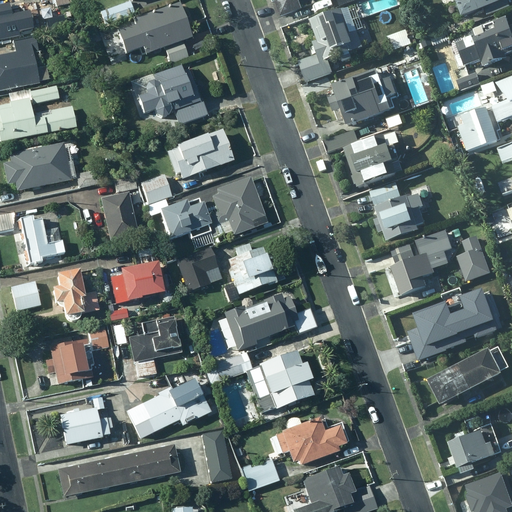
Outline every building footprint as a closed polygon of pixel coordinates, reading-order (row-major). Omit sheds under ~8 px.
[(71,6),(69,0),(49,0),(51,5),(55,4),(56,10),(71,6)] [(275,0),(274,1),(282,19),(303,10),(299,1),(301,0),(275,0)] [(459,0),(460,1),(456,3),(462,19),(485,11),(487,17),(511,9),(508,0),(459,0)] [(129,2),(100,14),(105,27),(134,16),(129,2)] [(191,40),(178,5),(131,22),(133,29),(116,35),(123,57),(141,50),(143,57),(164,50),(170,66),(188,60),(182,44),(191,40)] [(317,57),(299,63),(305,84),(333,75),(329,63),(363,50),(351,19),(346,21),(343,11),(310,22),(317,44),(313,45),(314,47),(310,48),(312,55),(316,54),(317,57)] [(0,22),(0,41),(21,38),(20,35),(31,33),(28,18),(0,24),(0,22)] [(511,34),(507,20),(470,33),(473,39),(456,45),(464,68),(481,62),(484,70),(508,61),(507,57),(511,55),(511,34)] [(382,39),(386,55),(413,47),(409,32),(382,39)] [(0,92),(38,86),(33,58),(31,49),(37,48),(36,39),(12,43),(14,55),(0,57),(0,92)] [(182,120),(205,112),(200,100),(197,101),(190,77),(182,79),(180,71),(153,78),(155,84),(152,85),(147,87),(145,91),(147,100),(137,102),(141,116),(152,114),(154,116),(161,119),(165,118),(168,113),(180,111),(182,120)] [(348,128),(392,113),(387,100),(397,97),(391,80),(381,84),(378,72),(333,87),(336,98),(329,100),(334,115),(342,112),(348,128)] [(477,75),(457,82),(461,93),(480,87),(477,75)] [(491,119),(495,118),(498,125),(511,119),(511,80),(497,85),(509,102),(488,110),(487,108),(460,118),(463,126),(458,129),(467,155),(500,144),(491,119)] [(58,100),(55,87),(29,93),(32,106),(58,100)] [(0,145),(75,130),(70,109),(50,113),(51,119),(32,123),(28,103),(0,108),(0,145)] [(231,163),(221,133),(170,151),(170,153),(166,154),(174,176),(179,175),(181,180),(231,163)] [(359,191),(398,177),(384,138),(359,147),(354,134),(324,145),(329,157),(344,151),(354,180),(353,180),(356,188),(358,187),(359,191)] [(69,182),(62,146),(8,157),(10,166),(1,167),(6,189),(15,187),(16,193),(69,182)] [(511,146),(499,152),(503,165),(511,162),(511,146)] [(74,177),(77,190),(100,185),(97,172),(74,177)] [(171,199),(163,177),(139,186),(146,207),(171,199)] [(266,225),(249,180),(215,193),(217,197),(211,199),(216,214),(211,216),(215,228),(227,224),(233,238),(266,225)] [(114,185),(116,196),(134,192),(131,181),(114,185)] [(137,237),(128,195),(99,201),(109,243),(137,237)] [(419,196),(375,210),(388,244),(419,233),(418,229),(425,226),(420,211),(424,209),(419,196)] [(170,243),(209,228),(201,207),(187,212),(185,204),(159,214),(170,243)] [(15,222),(14,214),(0,216),(0,230),(14,228),(13,223),(15,222)] [(19,222),(29,267),(42,265),(41,261),(64,256),(62,243),(46,247),(40,221),(32,223),(31,219),(19,222)] [(458,259),(449,234),(418,244),(423,258),(391,269),(398,290),(406,288),(408,294),(425,289),(422,282),(436,277),(434,270),(437,269),(444,290),(452,287),(453,288),(478,280),(477,278),(483,276),(481,269),(485,268),(481,256),(471,260),(469,255),(458,259)] [(216,270),(209,249),(176,262),(188,295),(209,287),(204,274),(216,270)] [(274,283),(262,249),(228,262),(232,274),(229,275),(237,297),(274,283)] [(162,297),(156,266),(119,273),(120,277),(109,279),(115,306),(162,297)] [(83,296),(78,274),(55,279),(57,291),(50,292),(54,308),(60,307),(63,320),(98,313),(94,294),(83,296)] [(40,308),(33,284),(9,290),(16,315),(40,308)] [(464,309),(477,305),(472,288),(459,292),(464,309)] [(282,301),(281,297),(262,303),(262,305),(244,311),(243,309),(222,316),(237,354),(254,348),(253,345),(293,330),(291,326),(295,325),(297,331),(296,331),(298,337),(316,330),(309,310),(294,316),(288,299),(282,301)] [(487,301),(478,303),(485,330),(494,328),(487,301)] [(464,335),(452,303),(418,315),(429,343),(443,338),(445,342),(464,335)] [(127,320),(125,311),(113,313),(115,322),(127,320)] [(180,355),(173,320),(140,327),(143,338),(128,341),(133,365),(180,355)] [(121,326),(112,328),(116,347),(126,345),(121,326)] [(104,329),(87,333),(91,353),(108,349),(104,329)] [(486,343),(482,331),(464,337),(468,349),(486,343)] [(56,388),(92,380),(89,370),(92,369),(87,342),(48,350),(56,388)] [(490,352),(459,368),(472,393),(503,378),(490,352)] [(251,372),(245,354),(203,370),(209,386),(251,372)] [(260,416),(312,399),(308,386),(310,385),(305,368),(301,370),(297,357),(245,375),(260,416)] [(459,368),(429,383),(442,409),(472,393),(459,368)] [(158,398),(139,408),(153,436),(180,423),(180,425),(186,422),(184,420),(201,412),(197,402),(200,401),(192,386),(172,395),(170,389),(157,395),(158,398)] [(97,421),(95,411),(58,418),(64,449),(101,442),(100,440),(108,438),(105,420),(97,421)] [(298,469),(338,456),(336,450),(344,448),(338,429),(322,434),(318,422),(281,435),(292,467),(297,465),(298,469)] [(231,479),(221,430),(202,435),(212,483),(231,479)] [(483,436),(451,448),(462,479),(476,474),(474,469),(498,460),(494,451),(489,453),(483,436)] [(178,475),(172,449),(143,455),(149,481),(178,475)] [(149,481),(143,455),(114,461),(120,487),(149,481)] [(120,487),(114,461),(85,468),(91,494),(120,487)] [(249,466),(239,470),(248,495),(280,485),(272,462),(251,469),(249,466)] [(91,494),(85,468),(56,474),(61,500),(91,494)] [(338,470),(303,482),(311,507),(297,511),(349,511),(353,511),(349,498),(354,496),(347,478),(341,480),(338,470)] [(508,511),(507,508),(511,506),(511,503),(501,472),(465,485),(469,494),(466,495),(472,511),(473,511),(508,511)]
